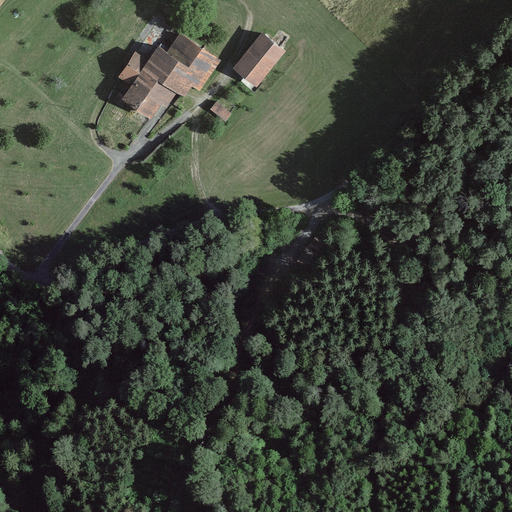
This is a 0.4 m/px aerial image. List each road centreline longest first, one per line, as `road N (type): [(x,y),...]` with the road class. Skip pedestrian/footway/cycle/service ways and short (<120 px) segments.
road 1 (track): [(511,17),(378,163),(322,203),(193,224),(67,280),(34,278)]
road 2 (track): [(322,203),(378,224),(400,255),(403,298),(373,468),(377,511)]
